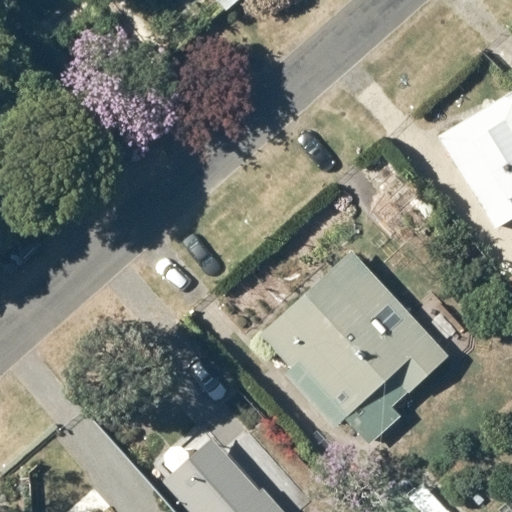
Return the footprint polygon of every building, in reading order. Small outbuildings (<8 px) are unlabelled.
[(206,0),(229,22),(251,0),(206,0)] [(511,86),(435,131),(497,237),(511,227),(511,86)] [(454,352),(355,247),(262,335),(291,366),(284,378),(337,437),(350,424),(370,447),(410,411),(397,406),(454,352)] [(511,276),(501,287),(511,298),(511,276)] [(293,511),(220,426),(169,470),(205,511),(293,511)] [(442,511),(413,481),(380,511),(442,511)]
